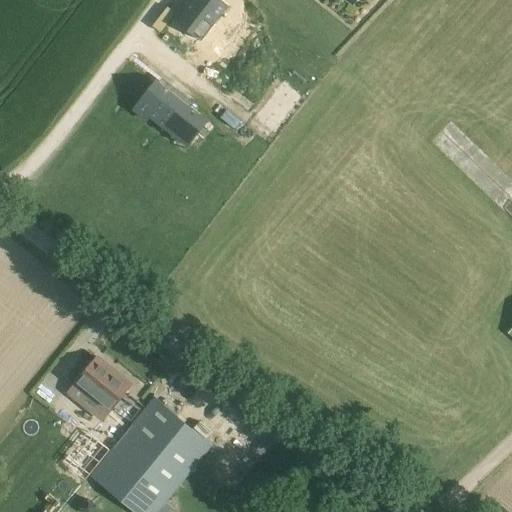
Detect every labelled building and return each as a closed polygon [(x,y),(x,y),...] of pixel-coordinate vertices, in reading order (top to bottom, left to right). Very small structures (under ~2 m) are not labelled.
[(220,0),(190,0),(175,21),(202,42),(229,7),(220,0)] [(511,0),(487,0),(475,14),(511,46),(511,0)] [(155,116),(181,137),(198,114),(185,104),(189,100),(174,88),(171,92),(160,84),(140,110),(152,120),(155,116)] [(110,410),(131,384),(98,357),(68,394),(84,408),(94,396),(110,410)] [(87,440),(71,460),(93,478),(134,511),(155,511),(165,501),(173,491),(201,457),(210,447),(211,445),(153,397),(115,444),(106,455),(87,440)]
